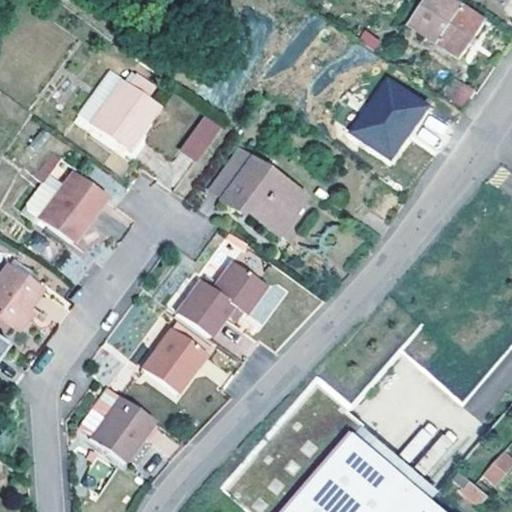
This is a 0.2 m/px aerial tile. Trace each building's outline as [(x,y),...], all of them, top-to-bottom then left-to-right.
[(428,0),(414,19),(422,25),(432,33),(428,39),(457,60),(482,26),(453,5),(445,0),(428,0)] [(428,39),(432,33),(422,25),(414,19),(409,25),(418,32),(428,39)] [(452,77),(440,96),(461,112),(474,94),(452,77)] [(426,109),(385,80),(347,134),(388,162),(405,138),(400,135),(407,125),(412,128),(426,109)] [(156,107),(122,82),(91,126),(122,151),(156,107)] [(181,153),(195,163),(219,131),(205,121),(181,153)] [(405,138),(412,128),(407,125),(400,135),(405,138)] [(303,203),(239,154),(212,192),(224,200),(222,202),(238,215),(241,211),(277,239),(303,203)] [(28,216),(36,222),(69,245),(104,200),(71,175),(57,195),(49,188),(45,193),(42,190),(27,209),(28,216)] [(201,283),(176,317),(208,340),(224,317),(231,308),(240,314),(244,316),(265,289),(233,264),(212,292),(201,283)] [(45,292),(11,265),(0,278),(0,316),(14,328),(45,292)] [(271,282),(248,314),(262,324),(285,293),(271,282)] [(232,325),(240,314),(231,308),(224,317),(232,325)] [(0,334),(8,323),(0,316),(0,334)] [(170,331),(205,357),(209,352),(174,326),(170,331)] [(176,397),(205,357),(170,331),(141,371),(176,397)] [(336,425),(346,413),(312,384),(217,494),(232,506),(227,511),(436,511),(428,504),(336,425)] [(104,417),(89,439),(122,465),(154,424),(118,397),(105,388),(92,408),(104,417)] [(511,456),(501,449),(481,477),(497,488),(511,465),(511,456)] [(478,506),(487,494),(464,477),(455,489),(478,506)]
